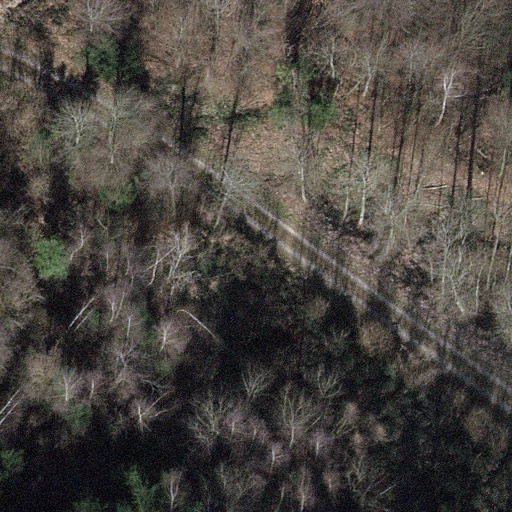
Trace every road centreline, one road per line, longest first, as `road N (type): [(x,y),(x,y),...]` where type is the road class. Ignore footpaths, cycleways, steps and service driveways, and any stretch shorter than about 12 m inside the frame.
road 1 (track): [(511,394),(178,145)]
road 2 (track): [(0,53),(178,145)]
